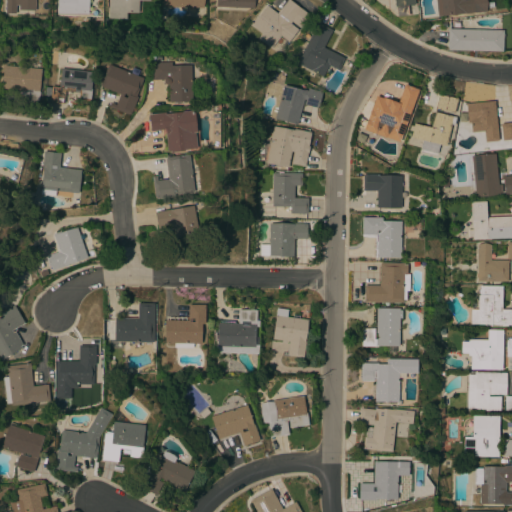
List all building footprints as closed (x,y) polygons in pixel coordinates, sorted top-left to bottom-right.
[(4,0),(34,0),(34,11),(18,10),(18,5),(15,5),(15,14),(4,14),(4,0)] [(88,0),(88,14),(56,14),(56,0),(88,0)] [(149,0),(149,1),(138,1),(138,13),(126,13),(126,19),(108,18),(108,0),(149,0)] [(163,7),(163,0),(202,0),(202,8),(163,7)] [(215,6),(215,0),(253,0),(253,8),(215,6)] [(257,38),(261,33),(250,25),(266,5),(276,14),(287,0),(289,0),(311,17),(301,29),(291,21),(289,24),(297,30),(288,42),(279,34),(269,47),(257,38)] [(413,0),(414,4),(406,5),(407,15),(396,16),(395,6),(394,6),(393,0),(413,0)] [(463,0),(464,5),(467,5),(467,0),(484,0),(486,11),(470,13),(469,11),(465,12),(465,13),(437,16),(435,0),(463,0)] [(344,58),(338,70),(328,65),(322,77),(311,71),(309,73),(296,66),(299,61),(298,60),(317,22),(331,30),(324,45),(321,44),(320,46),(344,58)] [(502,30),(502,51),(446,50),(447,29),(502,30)] [(151,80),(151,63),(170,62),(170,66),(190,65),(191,102),(167,102),(167,85),(165,85),(164,84),(163,83),(162,82),(162,80),(151,80)] [(142,78),(135,96),(136,97),(129,115),(128,115),(108,107),(109,103),(115,105),(119,94),(100,87),(100,86),(99,86),(107,64),(142,78)] [(40,69),(38,92),(39,92),(38,106),(20,104),(21,90),(0,89),(3,65),(40,69)] [(92,72),(90,89),(91,89),(89,101),(77,100),(78,93),(69,92),(67,106),(49,104),(49,102),(43,101),(45,87),(50,88),(50,86),(58,87),(60,69),(92,72)] [(399,142),(385,137),(363,130),(375,96),(381,98),(382,97),(397,103),(404,84),(418,90),(399,142)] [(303,104),(304,100),(303,99),(296,125),(274,119),(283,85),(304,91),(304,90),(307,91),(308,88),(321,92),(317,108),(303,104)] [(454,113),(434,108),(437,94),(457,99),(454,113)] [(497,141),(484,142),(483,131),(471,132),(470,122),(467,122),(466,106),(471,105),(471,103),(494,101),(497,141)] [(183,150),(183,151),(169,152),(169,151),(166,151),(164,130),(149,131),(148,114),(164,113),(164,114),(181,112),(181,111),(193,110),(195,132),(194,132),(196,149),(183,150)] [(430,127),(433,112),(453,117),(446,146),(438,144),(436,153),(420,149),(422,140),(410,138),(413,123),(430,127)] [(511,122),(511,139),(501,141),(500,124),(511,122)] [(272,126),(293,130),(293,129),(310,132),(307,146),(308,146),(304,167),(290,164),(293,152),(290,151),(287,167),(265,163),(272,128),(272,126)] [(80,170),(77,194),(55,191),(54,196),(39,194),(42,168),(41,168),(43,151),(60,153),(58,167),(80,170)] [(497,184),(501,184),(502,192),(498,193),(498,194),(475,197),(470,156),(494,153),(497,184)] [(192,192),(172,194),(172,196),(155,198),(154,197),(153,197),(151,177),(155,176),(156,181),(167,180),(165,159),(165,157),(188,155),(192,192)] [(272,173),(301,173),(301,186),(293,186),(293,198),(307,198),(307,214),(289,214),(289,210),(287,210),(287,207),(271,207),(272,173)] [(400,208),(375,208),(376,191),(362,191),(362,174),(378,174),(378,175),(400,176),(400,208)] [(511,175),(511,193),(504,194),(502,176),(511,175)] [(448,186),(441,187),(440,177),(447,177),(448,186)] [(485,201),(486,217),(511,216),(511,237),(472,239),(472,237),(467,237),(466,230),(471,229),(470,202),(485,201)] [(192,205),(198,239),(174,243),(171,224),(158,226),(159,229),(156,230),(153,212),(192,205)] [(399,258),(373,257),(374,237),(360,237),(361,217),(381,218),(380,221),(400,221),(399,258)] [(293,224),(293,223),(306,224),(306,229),(307,229),(307,237),(306,237),(306,239),(293,239),(292,257),(285,257),(285,256),(258,256),(259,244),(268,245),(268,224),(293,224)] [(215,234),(206,235),(204,226),(214,224),(215,234)] [(86,258),(67,264),(68,265),(51,270),(50,267),(49,268),(49,265),(47,266),(45,258),(46,257),(46,256),(56,252),(56,251),(57,250),(52,234),(60,231),(60,232),(76,227),(86,258)] [(475,284),(442,284),(442,243),(475,242),(475,284)] [(507,260),(507,282),(476,281),(477,245),(483,244),(490,245),(490,260),(507,260)] [(363,302),(363,286),(379,286),(379,263),(402,263),(402,265),(406,265),(405,274),(408,274),(408,291),(405,291),(405,300),(402,300),(402,303),(363,302)] [(501,309),(511,309),(511,325),(506,325),(506,326),(500,326),(500,325),(469,324),(470,309),(477,309),(477,295),(479,295),(479,294),(478,294),(478,290),(479,290),(479,286),(501,287),(501,309)] [(153,342),(113,342),(113,318),(137,318),(137,303),(153,303),(153,342)] [(187,321),(187,304),(204,305),(204,324),(200,324),(200,344),(192,344),(192,348),(173,347),(173,343),(164,343),(164,320),(168,320),(187,321)] [(0,360),(0,313),(13,305),(23,323),(10,331),(12,333),(13,332),(21,345),(19,346),(20,348),(0,360)] [(307,320),(304,339),(305,339),(302,358),(286,355),(288,341),(271,339),(276,308),(287,310),(286,317),(307,320)] [(361,328),(373,328),(373,339),(376,339),(376,333),(375,333),(375,308),(398,309),(398,310),(400,310),(400,318),(398,318),(398,346),(394,346),(394,353),(386,353),(386,346),(377,346),(377,347),(361,346),(361,328)] [(241,310),(241,309),(254,310),(255,310),(255,321),(257,321),(257,327),(254,327),(254,337),(256,337),(256,342),(254,342),(254,346),(256,346),(256,356),(251,355),(251,351),(234,350),(234,347),(216,347),(216,345),(212,345),(212,325),(217,325),(217,323),(218,323),(218,321),(237,321),(237,310),(241,310)] [(501,370),(469,369),(470,356),(467,356),(467,353),(460,353),(460,342),(469,342),(469,340),(486,340),(486,330),(502,330),(501,370)] [(68,384),(55,384),(55,360),(77,361),(77,350),(72,350),(72,345),(94,345),(94,346),(95,346),(95,365),(93,365),(92,384),(68,384)] [(397,373),(397,402),(373,402),(373,401),(371,401),(371,383),(374,383),(374,376),(375,376),(375,371),(372,371),(372,381),(360,381),(360,363),(377,363),(377,364),(385,364),(385,359),(416,359),(416,373),(397,373)] [(29,364),(32,386),(47,385),(49,401),(10,405),(6,367),(29,364)] [(473,410),(473,408),(466,408),(467,374),(474,375),(474,373),(505,374),(505,395),(487,394),(487,396),(500,396),(499,411),(473,410)] [(302,396),(305,413),(306,413),(307,425),(289,428),(288,420),(285,421),(287,435),(269,437),(267,422),(262,423),(259,404),(271,402),(271,401),(302,396)] [(246,405),(252,425),(253,425),(258,441),(243,446),(238,432),(217,439),(210,417),(246,405)] [(95,458),(94,458),(73,456),(72,467),(77,467),(76,472),(54,469),(56,449),(58,450),(60,430),(84,433),(99,408),(111,414),(98,436),(95,458)] [(412,411),(411,424),(394,422),(390,452),(364,449),(365,437),(362,437),(363,428),(366,428),(366,427),(371,428),(372,425),(358,423),(359,408),(373,410),(373,408),(381,409),(391,410),(391,409),(412,411)] [(497,457),(462,456),(462,437),(471,437),(471,416),(498,417),(497,457)] [(144,425),(141,446),(140,458),(128,457),(129,450),(118,449),(117,462),(100,460),(105,434),(111,434),(112,422),(144,425)] [(44,436),(32,472),(15,467),(19,454),(28,457),(29,455),(24,453),(23,454),(0,447),(7,425),(31,432),(44,436)] [(511,455),(502,455),(502,440),(511,440),(511,455)] [(182,492),(161,481),(162,479),(159,478),(157,481),(162,483),(155,495),(143,489),(162,452),(166,452),(172,455),(175,458),(173,461),(193,471),(182,492)] [(373,462),(395,462),(395,468),(397,468),(397,462),(407,462),(407,476),(401,476),(401,505),(395,505),(395,506),(386,506),(386,499),(375,499),(375,500),(359,500),(359,483),(372,484),(373,462)] [(511,465),(511,482),(504,482),(504,504),(479,504),(479,484),(473,484),(473,468),(481,468),(482,466),(503,467),(503,465),(511,465)] [(38,497),(41,509),(55,506),(56,511),(10,511),(9,503),(17,501),(15,490),(43,483),(46,495),(38,497)] [(255,511),(249,500),(270,489),(281,509),(294,502),(299,511),(255,511)]
